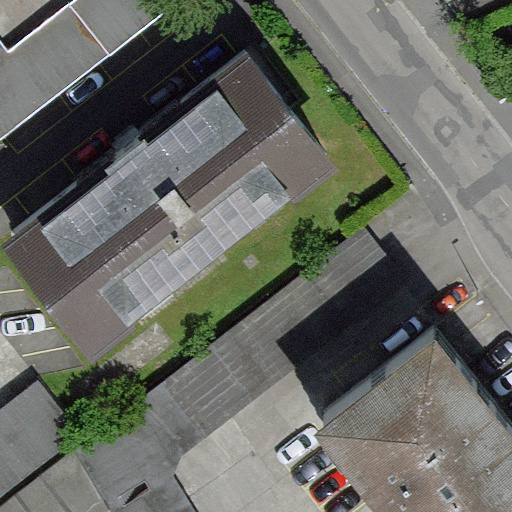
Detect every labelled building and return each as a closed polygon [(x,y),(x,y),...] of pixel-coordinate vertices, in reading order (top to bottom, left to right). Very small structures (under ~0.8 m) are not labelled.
[(0,132),(170,0),(68,0),(7,48),(0,39),(0,132)] [(246,38),(2,229),(93,344),(337,153),(246,38)] [(361,223),(0,507),(0,511),(91,511),(106,501),(112,511),(195,511),(174,476),(174,464),(178,455),(187,443),(402,276),(361,223)] [(315,408),(399,511),(511,511),(511,416),(432,317),(315,408)] [(0,488),(76,430),(36,378),(0,405),(0,488)]
